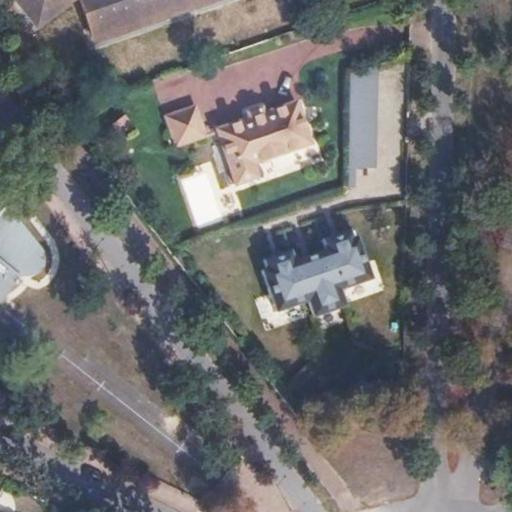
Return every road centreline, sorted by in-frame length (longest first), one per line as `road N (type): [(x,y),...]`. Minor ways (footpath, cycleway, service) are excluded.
road 1 (residential): [(0,97),(314,511)]
road 2 (residential): [(442,0),(428,511)]
road 3 (residential): [(470,511),(511,322)]
road 4 (residential): [(148,511),(0,440)]
